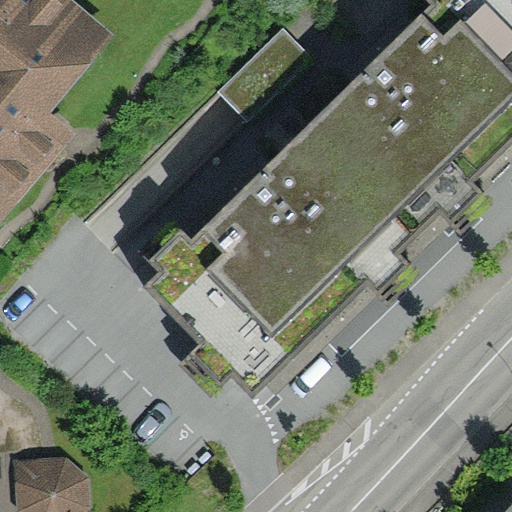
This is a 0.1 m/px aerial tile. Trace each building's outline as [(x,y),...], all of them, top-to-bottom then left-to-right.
[(0,0),(0,202),(54,138),(28,117),(87,46),(31,0),(0,0)] [(146,288),(203,346),(190,358),(217,386),(232,372),(252,393),(371,280),(377,292),(408,263),(397,252),(445,205),(455,215),(477,194),(465,182),(511,135),(511,0),(429,0),(434,4),(288,148),(228,208),(192,243),(182,233),(149,263),(160,275),(146,288)] [(289,29),(221,93),(249,122),(317,58),(289,29)] [(18,511),(88,511),(93,507),(89,476),(67,456),(15,460),(16,510),(18,511)] [(511,511),(511,499),(499,511),(511,511)]
